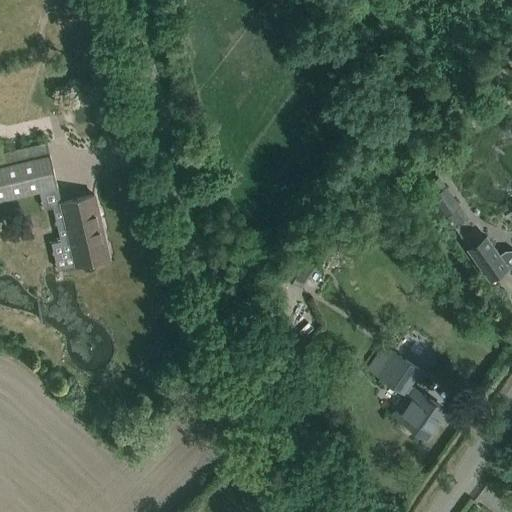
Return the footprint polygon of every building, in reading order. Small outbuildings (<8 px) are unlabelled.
[(0,153),(0,199),(40,190),(57,186),(46,142),(0,153)] [(446,185),(432,195),(461,238),(475,228),(446,185)] [(94,194),(61,202),(57,186),(40,190),(44,208),(54,206),(61,239),(52,241),(58,269),(109,257),(94,194)] [(511,271),(511,249),(505,249),(498,254),(485,235),(468,248),(490,279),(506,267),(511,271)] [(300,244),(280,272),(301,286),(321,258),(300,244)] [(384,344),(368,368),(408,395),(395,413),(426,435),(445,409),(408,383),(418,368),(384,344)]
